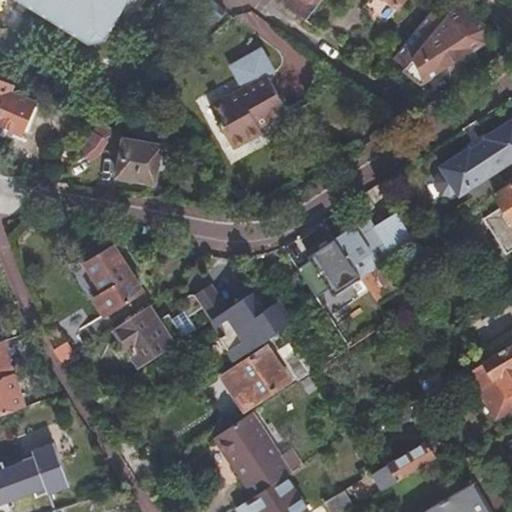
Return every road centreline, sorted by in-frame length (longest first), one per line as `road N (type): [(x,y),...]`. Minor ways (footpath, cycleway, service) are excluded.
road 1 (residential): [(0,189),(211,232),(275,231),(511,77)]
road 2 (residential): [(149,511),(43,341),(0,232)]
